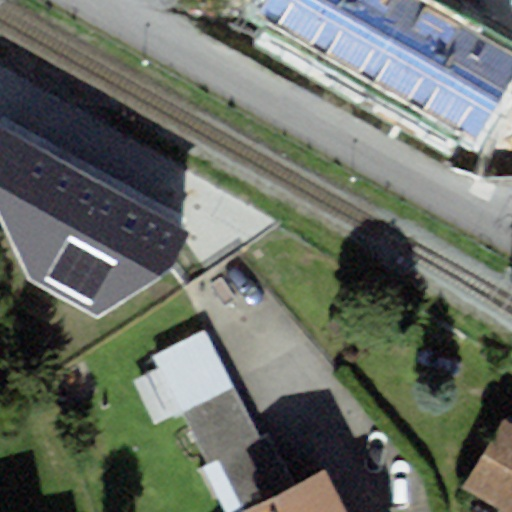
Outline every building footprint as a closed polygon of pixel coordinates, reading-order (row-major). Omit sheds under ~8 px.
[(262,0),(255,15),(476,138),(511,74),(511,40),(439,0),(262,0)] [(171,218),(31,139),(6,181),(63,297),(148,255),(171,218)] [(211,342),(160,366),(223,498),(274,474),(211,342)] [(511,511),(511,428),(507,426),(468,495),(497,511),(511,511)] [(344,511),(327,475),(248,511),(344,511)]
